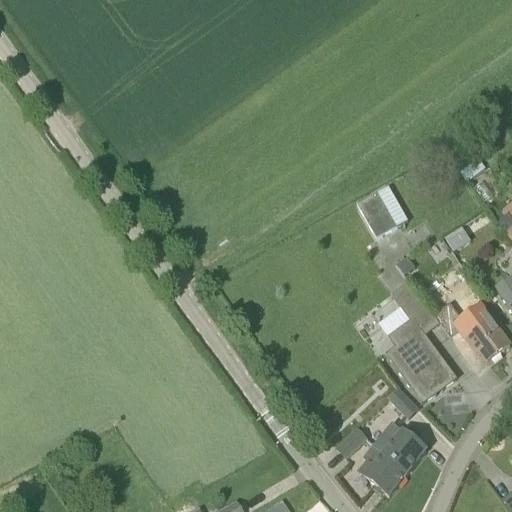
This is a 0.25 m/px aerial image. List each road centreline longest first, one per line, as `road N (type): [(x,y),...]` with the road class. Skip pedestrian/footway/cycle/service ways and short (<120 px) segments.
road 1 (unclassified): [(267,415),(0,44)]
road 2 (unclassified): [(435,511),(465,448),(511,396)]
road 3 (residential): [(345,511),(267,415)]
